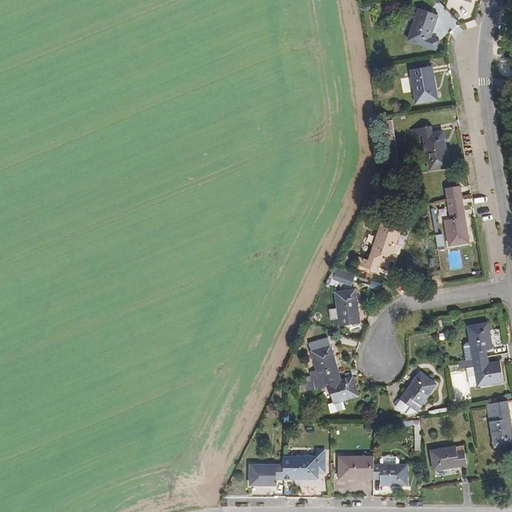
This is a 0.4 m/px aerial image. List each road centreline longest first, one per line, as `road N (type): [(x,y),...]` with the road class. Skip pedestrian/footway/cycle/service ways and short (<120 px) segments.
road 1 (tertiary): [(492,0),(489,89),(511,230)]
road 2 (residential): [(511,289),(397,305),(380,332),(384,359)]
